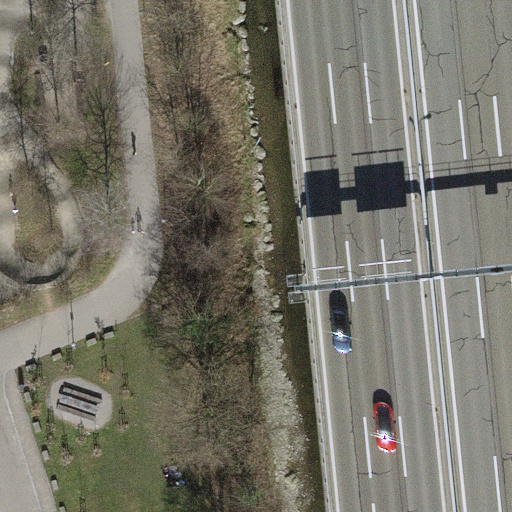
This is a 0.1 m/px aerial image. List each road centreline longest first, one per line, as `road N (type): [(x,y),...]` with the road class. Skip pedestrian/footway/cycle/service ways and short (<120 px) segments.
road 1 (motorway): [(342,0),(395,511)]
road 2 (motorway): [(511,417),(470,0)]
